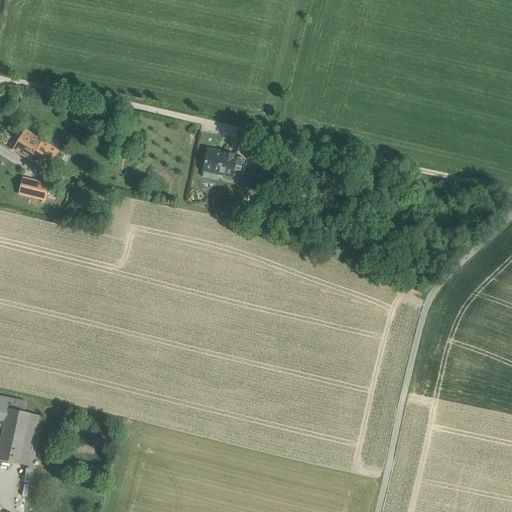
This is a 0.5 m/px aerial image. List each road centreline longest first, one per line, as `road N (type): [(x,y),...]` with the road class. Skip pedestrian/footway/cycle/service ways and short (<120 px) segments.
road 1 (unclassified): [(377,511),(427,301),(511,215)]
road 2 (track): [(511,193),(250,132)]
road 3 (unclassified): [(250,132),(0,77)]
